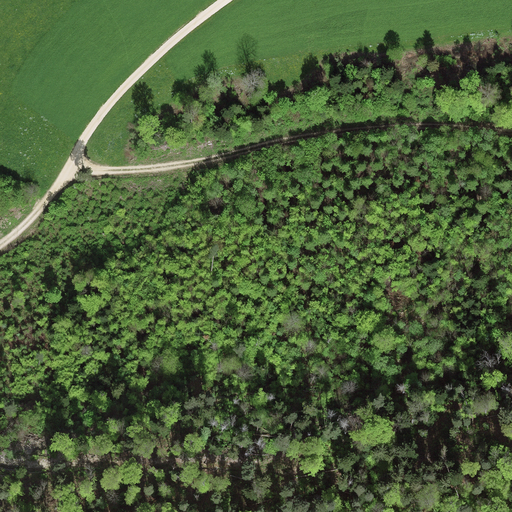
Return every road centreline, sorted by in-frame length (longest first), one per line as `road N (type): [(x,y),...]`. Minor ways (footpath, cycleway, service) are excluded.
road 1 (track): [(67,168),(184,165),(412,124),(511,133)]
road 2 (track): [(0,244),(20,230),(129,83),(225,0)]
road 3 (track): [(0,462),(296,463)]
